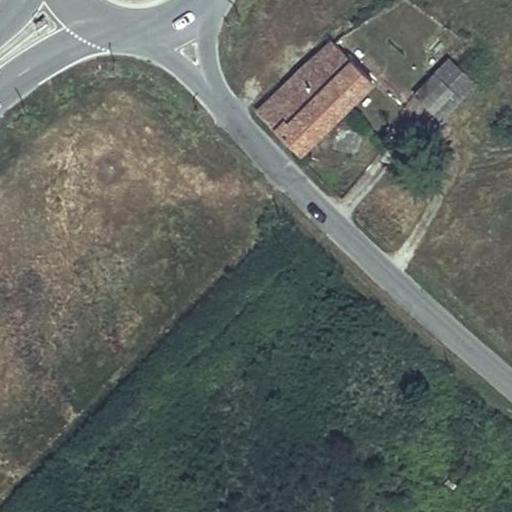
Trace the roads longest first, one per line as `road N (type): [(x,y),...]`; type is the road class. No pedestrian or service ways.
road 1 (tertiary): [(214,95),(405,291),(511,381)]
road 2 (secondary): [(0,92),(30,70),(107,38)]
